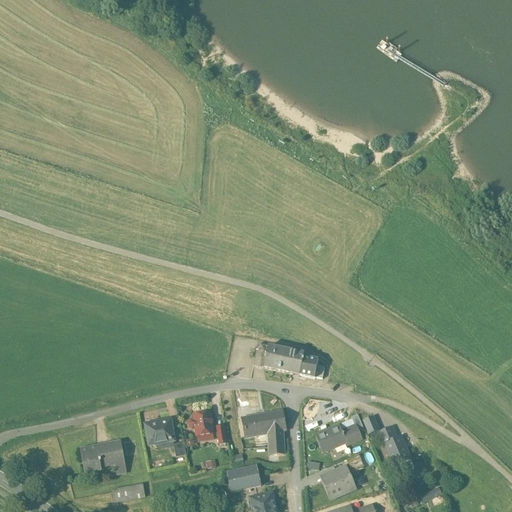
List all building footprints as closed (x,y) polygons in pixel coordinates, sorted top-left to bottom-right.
[(268,348),(258,346),(253,368),(263,370),(268,348)] [(304,355),(268,348),(263,370),(299,378),(300,376),(303,361),(304,355)] [(318,364),(303,361),(300,376),(315,379),(317,367),(318,364)] [(325,369),(317,367),(315,379),(322,381),(325,369)] [(282,412),(242,420),(245,440),(270,435),(270,441),(269,441),(270,457),(283,456),(282,433),(286,432),(282,412)] [(210,415),(193,418),(194,422),(191,423),(189,425),(190,429),(192,431),(195,430),(196,437),(213,435),(210,415)] [(358,416),(351,419),(352,421),(354,427),(356,426),(360,435),(365,433),(358,416)] [(373,418),(363,423),(369,436),(379,432),(373,418)] [(352,421),(339,427),(341,433),(354,427),(352,421)] [(170,422),(146,426),(150,446),(173,442),(170,422)] [(339,427),(315,437),(322,455),(346,445),(347,448),(362,441),(360,435),(356,426),(354,427),(341,433),(339,427)] [(223,427),(216,428),(219,446),(226,445),(223,427)] [(391,429),(377,435),(382,447),(384,446),(384,445),(396,440),(391,429)] [(396,440),(384,445),(384,446),(394,469),(399,466),(402,474),(413,469),(410,462),(411,461),(401,438),(396,440)] [(120,443),(80,450),(84,475),(94,474),(94,470),(114,467),(116,476),(126,474),(120,443)] [(184,444),(174,446),(176,459),(186,457),(184,444)] [(233,464),(243,463),(242,456),(232,457),(233,464)] [(358,456),(346,461),(352,474),(364,469),(358,456)] [(256,468),(227,474),(231,494),(261,487),(256,468)] [(346,468),(320,479),(330,502),(356,491),(346,468)] [(143,487),(129,490),(131,501),(145,498),(143,487)] [(129,490),(112,493),(114,504),(131,501),(129,490)] [(389,491),(378,495),(384,511),(394,511),(396,511),(389,491)] [(437,491),(421,497),(423,503),(439,496),(437,491)] [(275,511),(272,495),(250,500),(253,511),(275,511)]
